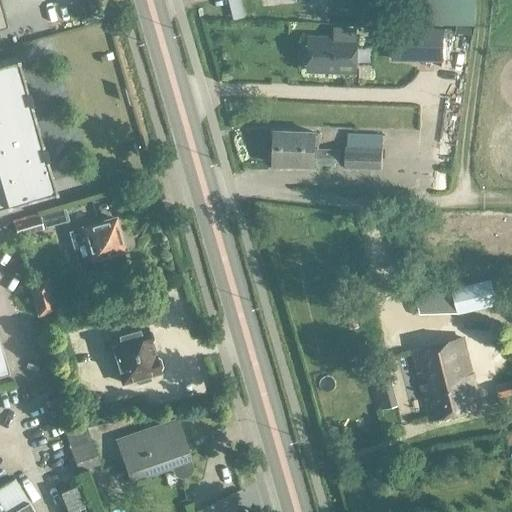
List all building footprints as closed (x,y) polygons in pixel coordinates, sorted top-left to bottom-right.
[(411,0),(411,24),(473,26),(473,0),(411,0)] [(418,45),(419,30),(394,29),(393,44),(418,45)] [(357,30),(349,30),(335,30),(335,39),(309,38),(308,71),(356,72),(357,39),(357,30)] [(0,206),(5,205),(5,206),(7,205),(53,192),(55,191),(54,189),(45,157),(42,148),(29,102),(29,101),(27,92),(26,92),(17,60),(17,58),(14,58),(15,59),(0,62),(0,206)] [(274,131),(273,164),(313,166),(313,164),(339,166),(340,151),(314,150),(315,133),(274,131)] [(382,148),(344,146),(344,169),(382,170),(382,148)] [(40,218),(13,225),(17,239),(44,231),(40,218)] [(124,250),(115,218),(83,228),(70,232),(79,262),(92,258),(93,259),(94,259),(97,271),(123,264),(119,252),(124,250)] [(511,274),(492,280),(498,305),(511,301),(511,274)] [(133,290),(130,278),(97,287),(101,299),(133,290)] [(498,305),(492,280),(492,279),(451,289),(457,315),(498,305)] [(56,312),(48,280),(28,285),(38,317),(56,312)] [(416,298),(419,311),(420,315),(456,315),(451,289),(416,298)] [(147,328),(110,339),(123,384),(160,373),(160,371),(162,368),(160,359),(156,357),(152,343),(155,340),(152,332),(148,330),(147,328)] [(463,338),(413,351),(430,418),(480,406),(463,338)] [(0,375),(9,373),(0,342),(0,375)] [(389,378),(372,383),(378,407),(394,402),(389,378)] [(500,401),(511,397),(511,383),(496,388),(500,401)] [(176,419),(117,440),(132,481),(191,460),(176,419)] [(88,429),(66,435),(68,443),(69,443),(79,473),(100,466),(91,437),(90,437),(88,429)] [(0,511),(34,511),(15,479),(0,487),(0,511)] [(92,511),(83,484),(72,488),(60,492),(67,511),(92,511)]
